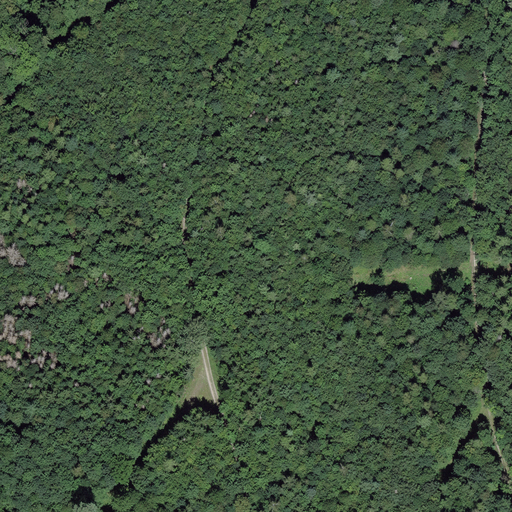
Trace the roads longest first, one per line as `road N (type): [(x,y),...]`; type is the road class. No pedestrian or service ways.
road 1 (track): [(260,0),(206,94),(188,222),(207,378),(245,511)]
road 2 (track): [(493,0),(478,257),(488,417)]
road 3 (track): [(0,114),(24,79),(124,0)]
road 4 (track): [(107,511),(207,378)]
